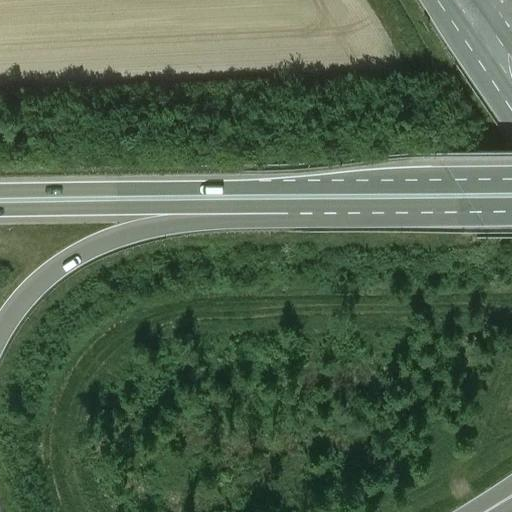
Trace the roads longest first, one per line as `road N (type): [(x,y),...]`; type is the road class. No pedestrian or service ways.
road 1 (trunk): [(511,483),(464,511),(0,333)]
road 2 (trunk): [(511,177),(0,186)]
road 3 (trunk): [(0,332),(54,268),(90,245),(197,221),(339,217),(391,198)]
road 4 (trunk): [(0,203),(391,198)]
road 5 (trunk): [(391,198),(511,199)]
